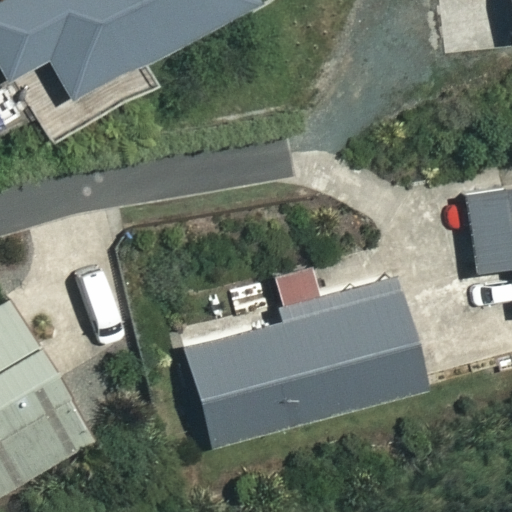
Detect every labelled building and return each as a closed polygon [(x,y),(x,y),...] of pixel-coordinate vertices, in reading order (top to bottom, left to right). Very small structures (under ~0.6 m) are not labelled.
[(216,0),(0,0),(0,67),(33,50),(53,87),(216,0)] [(511,30),(511,0),(497,0),(500,31),(511,30)] [(511,180),(455,187),(464,265),(505,261),(510,304),(511,303),(511,180)] [(410,381),(380,274),(302,296),(305,306),(174,343),(201,440),(410,381)] [(0,473),(74,430),(0,304),(0,473)]
